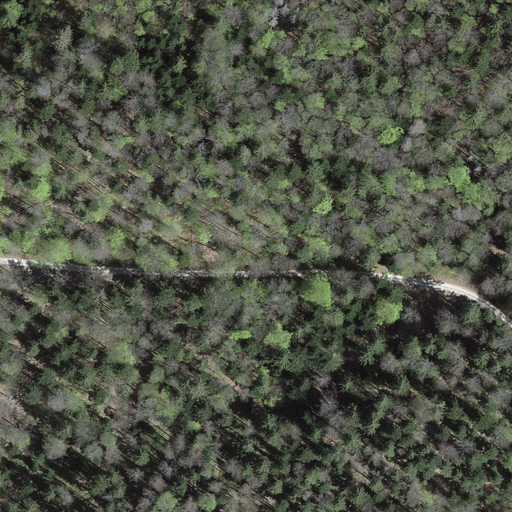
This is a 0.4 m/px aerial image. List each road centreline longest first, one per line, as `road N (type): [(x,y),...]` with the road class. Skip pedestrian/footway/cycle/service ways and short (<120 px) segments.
road 1 (track): [(511,313),(404,281),(194,276),(0,259)]
road 2 (track): [(72,511),(296,401),(511,376)]
